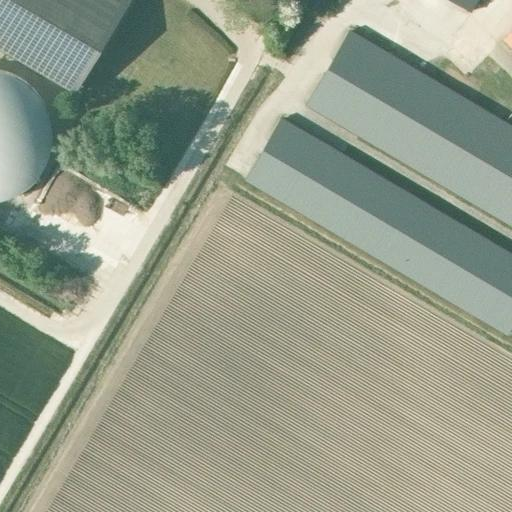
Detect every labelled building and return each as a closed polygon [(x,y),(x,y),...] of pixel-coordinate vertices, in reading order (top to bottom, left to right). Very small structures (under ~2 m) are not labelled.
[(0,0),(0,50),(68,92),(124,0),(0,0)] [(451,0),(470,11),(476,0),(451,0)] [(511,48),(511,30),(503,40),(511,48)] [(511,224),(511,129),(348,32),(306,103),(511,224)] [(52,136),(52,130),(51,124),(50,119),(48,113),(46,108),(43,102),(40,98),(37,93),(33,89),(28,85),(24,81),(19,78),(14,75),(8,73),(3,71),(0,70),(0,201),(3,201),(8,199),(14,197),(19,194),(24,191),(28,187),(33,183),(37,179),(40,175),(43,170),(46,164),(48,159),(50,153),(51,148),(52,142),(52,136)] [(508,334),(511,326),(511,257),(279,120),(245,178),(508,334)]
